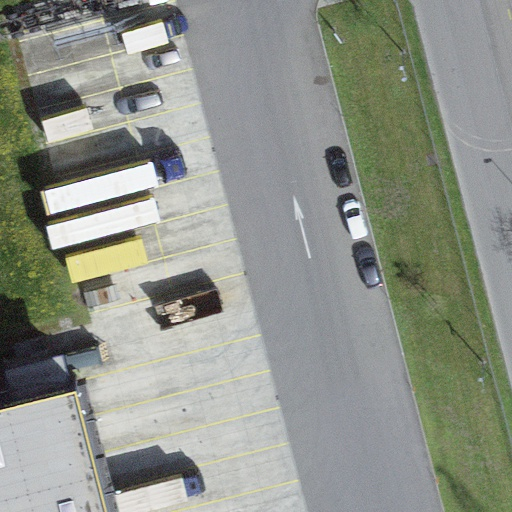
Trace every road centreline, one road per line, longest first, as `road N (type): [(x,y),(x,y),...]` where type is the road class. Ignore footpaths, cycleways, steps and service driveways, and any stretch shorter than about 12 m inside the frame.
road 1 (unknown): [(265,0),(265,72),(376,511)]
road 2 (residential): [(511,248),(455,0)]
